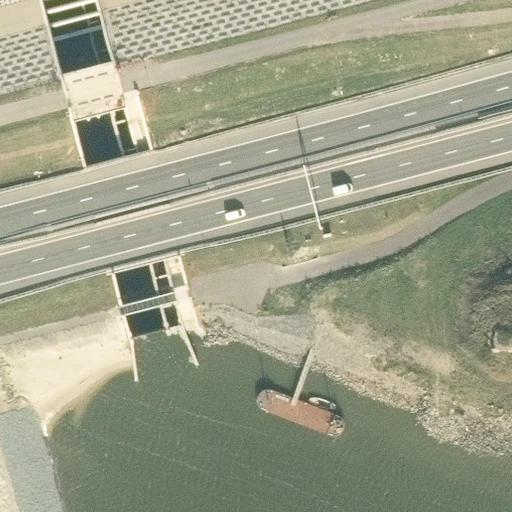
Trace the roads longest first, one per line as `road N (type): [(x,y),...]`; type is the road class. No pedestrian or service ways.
road 1 (motorway): [(511,86),(0,222)]
road 2 (motorway): [(0,269),(511,135)]
